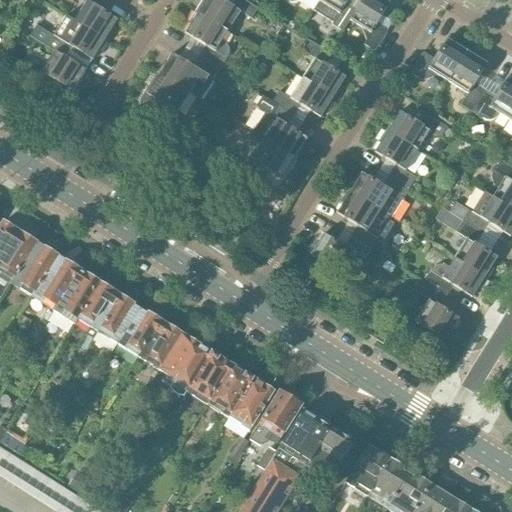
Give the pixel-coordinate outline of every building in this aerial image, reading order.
[(101,0),(83,0),(86,2),(74,22),(107,42),(113,31),(111,30),(117,21),(97,8),(101,0)] [(195,12),(228,33),(240,13),(251,20),(258,9),(243,0),(233,0),(230,6),(220,0),(205,0),(204,3),(202,2),(195,12)] [(320,0),(319,2),(339,14),(332,25),(343,32),(350,21),(349,21),(355,11),(345,5),(348,0),(320,0)] [(374,52),(388,31),(377,24),(390,4),(387,2),(388,0),(362,0),(355,11),(349,21),(350,21),(361,28),(366,41),(364,45),(374,52)] [(228,33),(195,12),(188,23),(190,24),(184,34),(205,47),(198,57),(220,70),(230,54),(230,50),(228,46),(222,42),(228,33)] [(55,52),(65,59),(72,48),(92,61),(98,52),(100,53),(107,42),(74,22),(66,17),(54,37),(37,26),(30,37),(55,52)] [(424,53),(410,75),(421,81),(437,76),(448,83),(468,50),(457,43),(456,45),(447,40),(434,60),(424,53)] [(302,79),(335,100),(342,89),(340,88),(345,78),(325,65),(332,55),(310,42),(304,53),(315,59),(302,79)] [(471,113),(485,92),(474,85),(486,64),(478,59),(479,57),(468,50),(448,83),(468,95),(461,106),(471,113)] [(24,77),(45,90),(52,80),(72,93),(74,90),(77,91),(80,91),(83,90),(86,88),(88,85),(88,82),(88,79),(86,76),(84,74),(86,71),(65,59),(55,52),(42,73),(31,66),(24,77)] [(200,101),(213,81),(220,70),(198,57),(192,67),(172,55),(166,64),(164,63),(157,73),(189,94),(200,101)] [(189,94),(157,73),(141,98),(140,101),(140,105),(141,108),(143,111),(146,112),(149,113),(152,113),(155,111),(158,108),(161,104),(177,114),(189,94)] [(509,121),(511,115),(511,80),(508,78),(495,98),(485,92),(471,113),(482,120),(486,122),(491,122),(494,121),(498,118),(499,115),(509,121)] [(272,103),(293,116),(300,106),(320,119),(326,109),(328,111),(335,100),(302,79),(290,99),(279,92),(272,103)] [(264,140),(297,161),(303,150),(301,149),(307,139),(287,127),(293,116),(272,103),(263,97),(256,108),(265,114),(253,133),(264,140)] [(392,121),(385,131),(417,152),(423,143),(441,139),(448,128),(416,109),(410,119),(400,113),(394,122),(392,121)] [(390,177),(409,189),(416,179),(405,172),(417,152),(385,131),(378,142),(380,144),(374,153),(395,166),(388,176),(390,177)] [(265,176),(264,179),(264,182),(264,185),(266,188),(269,190),(273,190),(276,190),(279,188),(281,186),(297,161),(264,140),(251,161),(268,171),(265,176)] [(186,182),(189,177),(193,171),(173,159),(166,169),(186,182)] [(492,199),(511,211),(511,168),(500,161),(493,172),(494,172),(492,175),(492,179),(494,185),(495,188),(498,189),(492,199)] [(193,171),(189,177),(186,182),(206,195),(213,184),(193,171)] [(409,189),(390,177),(388,176),(382,186),(361,174),(356,183),(353,182),(347,192),(379,213),(390,220),(409,189)] [(342,205),(336,214),(356,227),(350,237),(371,250),(390,220),(379,213),(347,192),(340,203),(342,205)] [(462,222),(483,235),(490,225),(510,238),(511,234),(511,211),(492,199),(484,193),(472,214),(456,203),(449,214),(462,222)] [(0,279),(10,286),(11,284),(37,244),(36,243),(35,238),(29,234),(24,235),(3,222),(0,227),(0,279)] [(454,260),(486,280),(493,269),(491,268),(497,259),(477,246),(483,235),(462,222),(455,233),(466,240),(454,260)] [(324,265),(340,275),(354,254),(364,261),(371,250),(350,237),(343,247),(323,235),(317,244),(315,243),(308,255),(307,258),(306,261),(307,265),(309,267),(312,269),(315,270),(319,269),(322,268),(324,265)] [(37,244),(11,284),(32,297),(57,258),(57,257),(44,248),(43,248),(37,244)] [(32,297),(32,298),(53,312),(79,271),(77,270),(77,265),(70,261),(66,263),(64,262),(57,258),(32,297)] [(486,280),(454,260),(448,268),(444,265),(434,266),(430,272),(424,283),(445,296),(451,286),(472,299),(478,290),(480,291),(486,280)] [(79,271),(53,312),(73,324),(76,319),(77,320),(100,284),(79,271)] [(89,328),(75,351),(82,356),(97,332),(119,297),(112,292),(112,286),(105,283),(100,285),(100,284),(77,320),(89,328)] [(415,322),(428,330),(431,332),(430,335),(430,338),(431,342),(433,344),(435,346),(439,347),(442,346),(445,345),(447,342),(455,330),(453,329),(459,320),(438,307),(445,296),(424,283),(417,294),(428,301),(415,322)] [(119,297),(97,332),(118,345),(139,311),(133,307),(133,305),(132,304),(132,299),(126,295),(120,297),(119,297)] [(139,311),(118,345),(138,358),(161,323),(159,322),(159,316),(153,313),(148,315),(146,313),(145,315),(139,311)] [(23,317),(17,326),(26,332),(32,323),(23,317)] [(138,358),(125,379),(133,384),(146,363),(159,371),(182,336),(179,334),(179,329),(173,326),(168,327),(161,323),(138,358)] [(388,337),(367,324),(362,333),(368,337),(376,341),(382,345),(388,337)] [(182,336),(159,371),(166,376),(164,379),(172,384),(168,390),(171,393),(178,398),(183,398),(186,393),(211,354),(209,353),(208,347),(202,343),(197,346),(182,336)] [(211,354),(186,393),(206,406),(233,363),(223,356),(218,359),(211,354)] [(43,356),(34,369),(42,374),(50,360),(43,356)] [(233,363),(206,406),(226,419),(250,379),(244,375),(243,370),(233,363)] [(250,379),(226,419),(247,432),(272,393),(264,388),(263,382),(257,378),(253,381),(250,379)] [(300,406),(279,392),(249,439),(257,445),(261,445),(265,444),(267,440),(272,433),(280,438),(300,406)] [(277,511),(293,487),(306,468),(330,428),(302,410),(279,447),(264,471),(238,511),(277,511)] [(328,482),(328,481),(353,442),(350,441),(351,437),(345,433),(340,434),(330,428),(306,468),(328,482)] [(241,439),(226,461),(234,466),(248,444),(241,439)] [(264,471),(279,447),(272,442),(257,467),(264,471)] [(368,447),(360,460),(345,484),(365,497),(368,493),(388,460),(368,447)] [(0,467),(8,454),(0,449),(0,467)] [(18,461),(8,454),(0,467),(0,478),(5,482),(18,461)] [(368,493),(388,505),(407,476),(400,472),(402,469),(388,460),(368,493)] [(28,467),(18,461),(5,482),(15,488),(28,467)] [(15,488),(25,494),(38,474),(28,467),(15,488)] [(25,494),(35,501),(48,480),(38,474),(25,494)] [(388,505),(398,511),(412,511),(429,486),(415,477),(414,480),(407,476),(388,505)] [(35,501),(45,507),(58,486),(48,480),(35,501)] [(56,511),(69,493),(58,486),(45,507),(53,511),(56,511)] [(440,511),(449,498),(429,486),(412,511),(440,511)] [(56,511),(70,511),(79,499),(69,493),(56,511)] [(440,511),(469,511),(470,511),(449,498),(440,511)] [(70,511),(84,511),(89,505),(79,499),(70,511)]
